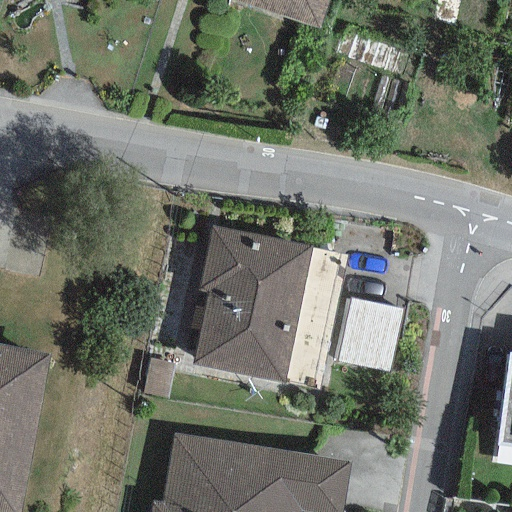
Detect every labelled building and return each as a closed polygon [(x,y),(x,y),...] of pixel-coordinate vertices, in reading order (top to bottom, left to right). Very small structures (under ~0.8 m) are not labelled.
[(234,0),(319,29),(328,0),(234,0)] [(345,253),(210,228),(198,291),(205,293),(191,365),(319,389),(345,253)] [(401,310),(349,300),(337,363),(389,372),(401,310)] [(20,511),(51,356),(0,346),(0,511),(20,511)] [(511,353),(509,353),(496,445),(511,447),(511,353)] [(308,511),(341,511),(350,463),(174,433),(162,503),(151,501),(149,511),(302,511),(303,511),(308,511)]
